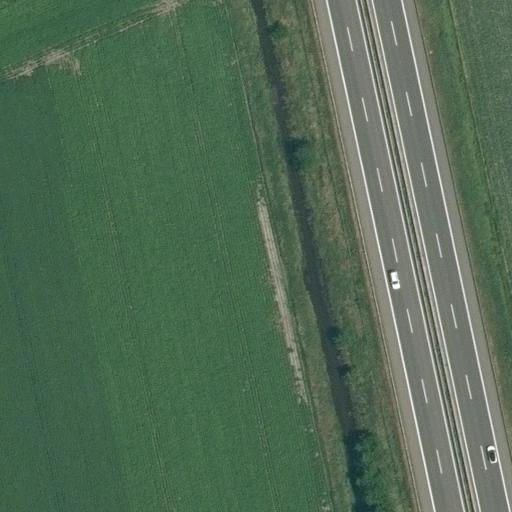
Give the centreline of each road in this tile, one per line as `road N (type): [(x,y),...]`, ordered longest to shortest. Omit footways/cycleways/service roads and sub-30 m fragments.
road 1 (motorway): [(492,511),(383,0)]
road 2 (motorway): [(339,0),(447,511)]
